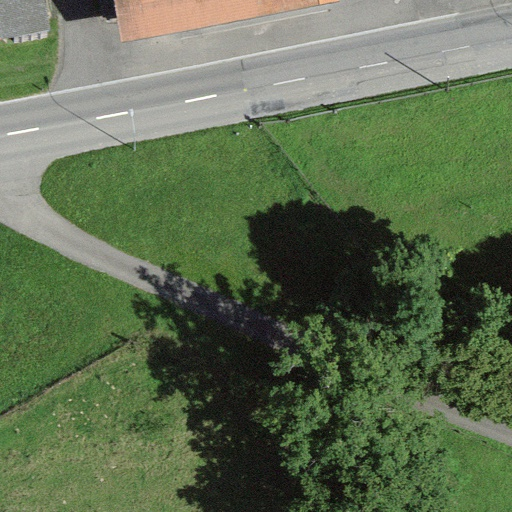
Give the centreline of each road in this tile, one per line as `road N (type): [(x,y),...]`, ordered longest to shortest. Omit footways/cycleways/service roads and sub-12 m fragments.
road 1 (track): [(511,436),(269,340),(27,217),(0,191)]
road 2 (tertiary): [(0,137),(511,38)]
